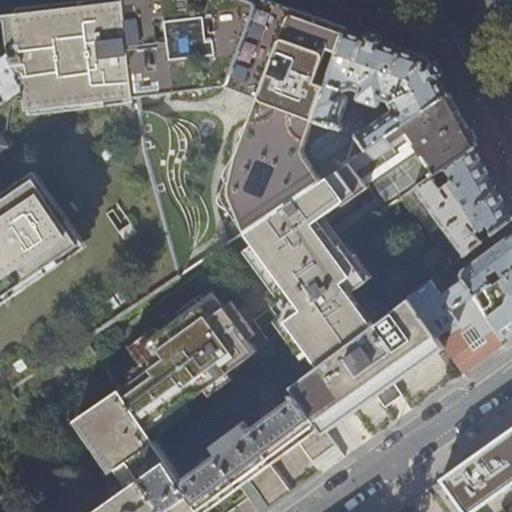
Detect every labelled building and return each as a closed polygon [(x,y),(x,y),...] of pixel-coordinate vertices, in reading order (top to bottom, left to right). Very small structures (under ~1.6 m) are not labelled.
[(129,0),(129,1),(141,93),(229,85),(249,94),(257,107),(226,187),(225,192),(225,197),(227,201),(247,231),(351,162),(369,150),(358,133),(350,130),(317,118),(349,28),(301,11),(280,4),(268,0),(129,0)] [(0,397),(182,276),(148,149),(143,110),(142,98),(141,93),(129,1),(78,7),(76,7),(18,14),(0,15),(0,32),(29,84),(8,99),(0,103),(0,397)] [(391,43),(349,28),(317,118),(350,130),(358,133),(369,150),(452,94),(431,56),(391,43)] [(0,84),(8,99),(29,84),(0,32),(0,84)] [(463,115),(452,94),(369,150),(351,162),(360,175),(380,202),(385,210),(400,200),(404,197),(471,151),(479,146),(463,115)] [(152,112),(143,110),(148,149),(182,276),(185,273),(187,264),(193,238),(193,226),(192,220),(190,210),(185,202),(180,195),(177,184),(175,174),(175,163),(176,156),(178,151),(179,146),(178,139),(175,132),(170,124),(163,117),(152,112)] [(511,205),(499,183),(479,146),(471,151),(404,197),(444,250),(455,242),(466,256),(511,220),(511,205)] [(354,296),(368,285),(357,270),(359,268),(343,246),(339,248),(324,228),(322,230),(316,223),(340,206),(341,208),(368,187),(360,175),(351,162),(247,231),(290,290),(274,302),(291,324),(270,340),(279,350),(270,357),(292,388),(294,386),(375,325),(354,296)] [(465,278),(467,280),(476,294),(511,271),(511,234),(467,269),(465,278)] [(511,271),(476,294),(505,341),(511,335),(511,271)] [(451,310),(476,294),(467,280),(458,286),(443,296),(436,287),(444,282),(440,275),(432,281),(433,282),(412,297),(438,336),(459,322),(451,310)] [(186,405),(258,353),(247,340),(255,334),(229,301),(222,306),(211,292),(197,302),(199,304),(181,317),(179,315),(146,340),(148,342),(132,354),(146,372),(122,391),(155,440),(192,413),(186,405)] [(451,310),(459,322),(461,326),(463,329),(443,342),(463,371),(481,358),(505,341),(476,294),(451,310)] [(443,342),(438,336),(412,297),(294,386),(327,432),(348,417),(354,413),(372,436),(395,419),(378,396),(394,385),(411,408),(438,389),(463,371),(443,342)] [(344,456),(327,432),(294,386),(292,388),(178,473),(202,508),(204,507),(207,511),(208,511),(242,488),(249,498),(230,511),(266,511),(292,493),(272,465),(284,456),(300,444),(321,472),(344,456)] [(205,511),(202,508),(178,473),(122,391),(83,417),(131,485),(92,511),(205,511)] [(511,430),(443,480),(455,496),(449,501),(457,511),(472,511),(507,488),(511,485),(511,484),(511,430)]
